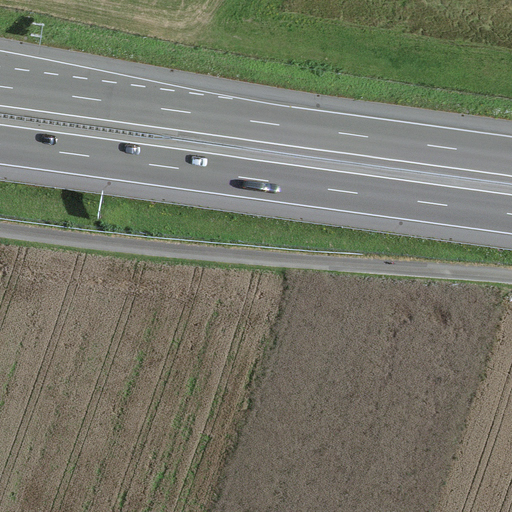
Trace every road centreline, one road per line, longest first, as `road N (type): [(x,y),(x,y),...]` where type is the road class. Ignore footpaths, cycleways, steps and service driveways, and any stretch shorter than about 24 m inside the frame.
road 1 (motorway): [(0,147),(511,220)]
road 2 (motorway): [(511,159),(0,87)]
road 3 (unclassified): [(0,234),(511,283)]
